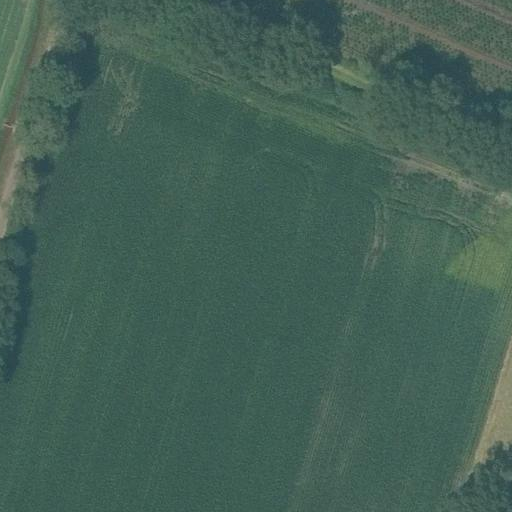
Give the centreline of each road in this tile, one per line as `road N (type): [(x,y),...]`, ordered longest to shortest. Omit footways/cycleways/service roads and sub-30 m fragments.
road 1 (track): [(137,0),(511,155)]
road 2 (track): [(0,219),(64,0)]
